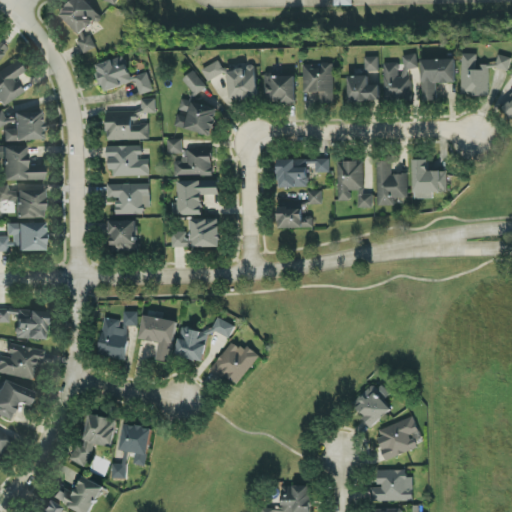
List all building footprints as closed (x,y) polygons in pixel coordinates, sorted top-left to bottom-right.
[(102,17),(85,0),(74,0),(60,14),(83,37),(77,44),(88,55),(97,45),(85,33),(102,17)] [(461,98),(489,99),(490,69),(511,69),(511,56),(498,56),(497,64),(477,63),(478,55),(463,54),(461,98)] [(385,63),(385,101),(412,102),(413,84),(417,84),(417,55),(404,55),(404,78),(399,78),(399,63),(385,63)] [(148,72),(131,78),(125,56),(97,65),(106,91),(136,82),(141,95),(154,91),(148,72)] [(379,57),(365,57),(366,72),(379,72),(379,57)] [(422,60),(423,102),(445,101),(445,84),(458,84),(457,59),(422,60)] [(202,68),(218,60),(221,67),(228,69),(230,71),(236,70),(237,67),(248,67),(250,65),(255,65),(260,97),(231,101),(227,74),(223,73),(209,80),(202,68)] [(23,94),(15,80),(25,73),(18,62),(0,72),(0,102),(3,106),(23,94)] [(304,64),(311,64),(311,69),(321,69),(321,62),(334,62),(335,104),(320,104),(320,92),(304,92),(304,64)] [(182,79),(192,70),(207,86),(197,95),(195,101),(219,107),(217,117),(220,118),(216,129),(213,128),(211,136),(176,126),(179,116),(188,119),(190,111),(180,109),(183,100),(190,102),(193,92),(182,79)] [(265,74),(266,72),(271,72),(272,76),(294,76),(294,102),(282,102),(282,98),(279,98),(280,102),(272,102),(272,95),(265,95),(265,74)] [(349,74),(369,73),(369,84),(380,83),(381,100),(350,100),(349,74)] [(511,97),(503,110),(511,117),(511,97)] [(149,140),(149,114),(156,114),(156,99),(141,99),(142,111),(107,113),(108,141),(149,140)] [(4,131),(5,142),(42,141),(41,112),(13,114),(14,130),(4,131)] [(168,140),(168,154),(183,154),(183,140),(168,140)] [(106,145),(142,145),(142,154),(137,154),(137,161),(148,161),(148,175),(115,175),(115,167),(109,167),(109,156),(106,156),(106,145)] [(26,147),(3,147),(3,181),(44,181),(44,166),(27,167),(26,147)] [(186,150),(213,148),(214,175),(175,177),(174,162),(187,161),(186,150)] [(277,158),(295,157),(295,160),(330,158),(330,173),(317,173),(316,163),(307,163),(308,186),(281,187),(280,180),(278,180),(277,158)] [(413,158),(429,158),(429,169),(441,169),(442,171),(447,171),(448,190),(415,192),(413,158)] [(338,162),(344,162),(344,160),(357,159),(357,161),(363,161),(363,194),(373,194),(374,208),(357,208),(357,192),(353,192),(354,201),(339,201),(338,162)] [(378,161),(391,160),(391,175),(394,175),(394,171),(408,171),(408,197),(395,198),(395,204),(380,205),(378,161)] [(178,180),(201,179),(201,181),(220,180),(221,195),(203,196),(203,215),(173,216),(172,203),(179,202),(178,180)] [(108,184),(150,182),(151,207),(144,207),(144,214),(116,215),(116,207),(117,207),(117,201),(121,201),(121,197),(108,198),(108,184)] [(0,201),(10,201),(9,186),(0,186),(0,201)] [(16,219),(44,218),(43,190),(15,191),(16,219)] [(277,205),(289,204),(289,207),(299,206),(309,199),(309,191),(322,191),(322,204),(309,204),(302,207),(303,218),(307,217),(307,215),(311,215),(312,217),(313,226),(280,227),(280,220),(277,220),(277,205)] [(190,218),(208,217),(208,219),(218,218),(219,233),(220,233),(221,239),(219,239),(219,246),(171,249),(170,231),(186,230),(187,239),(192,238),(190,218)] [(111,222),(135,221),(135,227),(138,227),(139,237),(135,237),(136,240),(140,240),(141,252),(112,253),(111,237),(115,237),(115,232),(111,232),(111,222)] [(45,251),(45,223),(6,224),(6,237),(0,236),(0,252),(9,253),(9,247),(18,247),(18,252),(45,251)] [(46,311),(0,309),(0,323),(16,324),(15,339),(45,340),(46,311)] [(137,327),(137,312),(125,312),(125,327),(137,327)] [(176,320),(143,317),(141,341),(159,343),(158,361),(173,362),(176,320)] [(120,329),(121,320),(104,318),(100,357),(127,360),(130,330),(120,329)] [(236,326),(219,318),(212,330),(230,339),(236,326)] [(203,362),(210,334),(183,327),(176,356),(203,362)] [(261,357),(252,349),(248,353),(234,341),(210,370),(220,378),(224,374),(237,385),(261,357)] [(0,355),(0,374),(36,381),(42,351),(9,344),(6,357),(0,355)] [(0,416),(10,420),(17,403),(28,408),(34,393),(3,380),(0,387),(0,416)] [(371,427),(394,411),(385,399),(390,395),(382,383),(354,403),(371,427)] [(117,418),(89,416),(87,444),(115,446),(117,418)] [(419,435),(415,419),(377,429),(385,460),(421,450),(417,436),(419,435)] [(154,429),(126,424),(121,451),(137,454),(135,464),(146,467),(154,429)] [(0,455),(11,442),(0,433),(0,455)] [(86,466),(94,446),(79,441),(72,461),(86,466)] [(379,488),(371,488),(371,502),(414,501),(413,477),(407,478),(406,470),(378,471),(379,488)] [(53,500),(79,511),(93,511),(104,487),(83,477),(76,494),(59,486),(53,500)] [(283,511),(312,511),(312,486),(283,487),(283,511)] [(59,511),(61,508),(46,501),(40,511),(59,511)]
